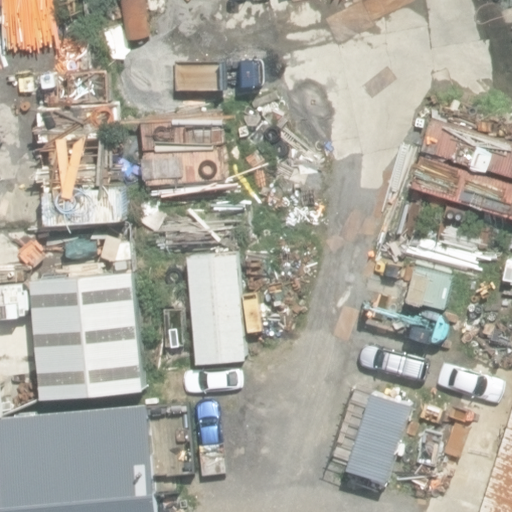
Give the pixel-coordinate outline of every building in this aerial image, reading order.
[(199,362),(247,359),(241,253),(192,256),(199,362)] [(136,268),(33,276),(43,398),(146,390),(136,268)] [(0,371),(0,413),(11,413),(7,371),(0,371)] [(404,405),(338,393),(320,488),(386,501),(404,405)] [(483,511),(511,511),(511,437),(471,424),(455,473),(492,485),(483,511)] [(11,463),(14,511),(158,511),(155,453),(11,463)]
